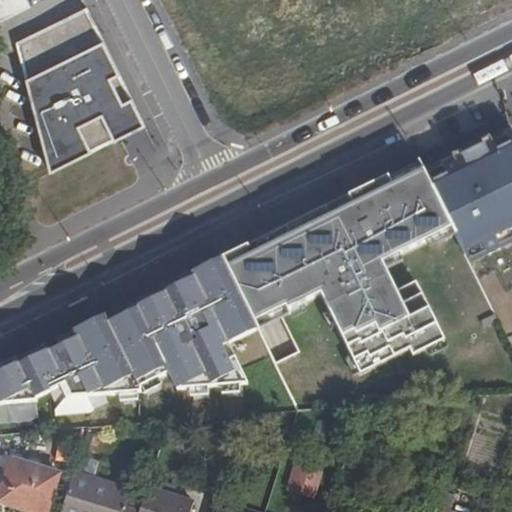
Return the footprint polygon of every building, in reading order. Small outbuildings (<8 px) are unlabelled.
[(0,0),(0,20),(45,0),(0,0)] [(90,8),(22,40),(55,168),(150,125),(110,39),(106,41),(90,8)] [(511,129),(511,124),(423,170),(426,176),(457,161),(511,133),(511,129)] [(511,133),(457,161),(426,176),(437,198),(445,215),(451,225),(460,242),(467,255),(484,246),(488,254),(502,247),(498,239),(511,232),(511,133)] [(423,170),(223,268),(237,295),(251,323),(286,306),(288,309),(320,293),(342,337),(378,320),(383,330),(407,317),(379,261),(451,225),(445,215),(437,198),(426,176),(423,170)] [(511,232),(498,239),(502,247),(511,242),(511,232)] [(484,246),(467,255),(471,263),(488,254),(484,246)] [(195,273),(181,280),(198,314),(237,295),(223,268),(219,261),(206,267),(204,261),(192,267),(195,273)] [(188,328),(172,295),(127,318),(137,336),(141,334),(148,348),(188,328)] [(139,360),(122,325),(70,350),(67,345),(52,352),(65,380),(89,368),(96,382),(139,360)] [(204,361),(211,358),(196,327),(188,330),(204,361)] [(0,424),(69,414),(49,374),(0,397),(0,424)] [(0,502),(31,511),(47,511),(59,476),(14,462),(0,502)] [(322,474),(297,466),(290,491),(315,499),(322,474)] [(62,511),(141,511),(146,497),(74,475),(62,511)] [(191,511),(194,505),(148,490),(146,497),(141,511),(191,511)]
